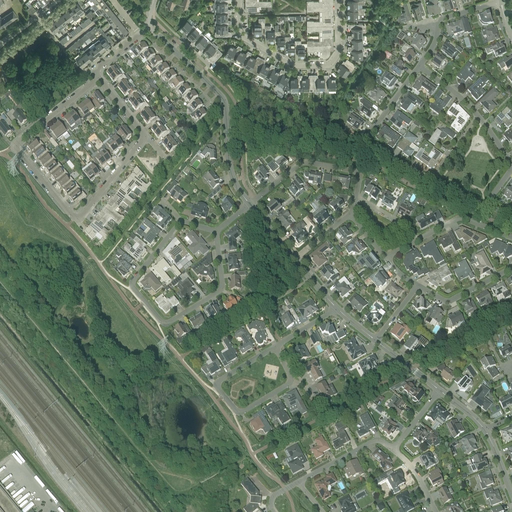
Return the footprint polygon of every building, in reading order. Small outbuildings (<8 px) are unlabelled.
[(93,9),(95,11),(105,2),(103,0),(98,0),(95,3),(93,5),(95,7),(93,9)] [(176,0),(168,0),(166,6),(171,8),(174,9),(176,4),(182,6),(182,7),(188,9),(190,0),(192,1),(191,0),(184,0),(183,2),(176,0)] [(348,4),(347,4),(347,8),(348,8),(358,8),(358,6),(358,4),(365,4),(364,0),(356,0),(357,1),(348,1),(348,4)] [(430,0),(431,1),(427,2),(427,4),(428,8),(430,13),(434,12),(438,11),(441,10),(439,4),(438,0),(430,0)] [(442,0),(444,4),(445,9),(449,7),(449,8),(452,7),(454,6),(458,5),(457,4),(455,0),(442,0)] [(247,7),(246,7),(246,11),(247,11),(259,11),(257,11),(257,6),(259,6),(265,6),(265,7),(272,7),(272,1),(257,1),(246,1),(249,1),(249,4),(247,4),(246,6),(247,7)] [(100,14),(102,12),(109,7),(105,2),(95,11),(97,13),(98,12),(100,14)] [(411,13),(409,8),(407,2),(403,3),(405,8),(402,9),(401,8),(396,10),(398,18),(398,21),(399,21),(408,19),(407,14),(411,13)] [(424,9),(422,4),(421,2),(416,4),(417,6),(412,8),(415,18),(422,16),(420,10),(424,9)] [(77,3),(72,7),(80,16),(85,13),(77,3)] [(215,9),(215,14),(232,14),(232,11),(228,11),(228,3),(232,3),(215,3),(217,3),(217,9),(215,9)] [(322,11),(322,16),(333,16),(333,15),(334,15),(334,11),(333,11),(333,9),(330,9),(330,6),(307,6),(307,11),(314,11),(322,11)] [(72,7),(68,11),(73,17),(75,20),(80,16),(72,7)] [(102,12),(106,17),(113,12),(109,7),(102,12)] [(348,14),(347,14),(347,18),(348,18),(359,18),(362,18),(362,14),(365,14),(365,9),(365,8),(358,8),(348,8),(350,8),(357,8),(357,11),(351,11),(348,11),(348,14)] [(0,15),(0,27),(4,25),(5,26),(18,17),(13,10),(2,18),(0,15)] [(68,11),(63,14),(68,21),(73,17),(68,11)] [(106,17),(110,22),(117,17),(113,12),(106,17)] [(484,13),(478,15),(480,20),(480,21),(480,22),(481,22),(481,23),(482,23),(482,24),(483,24),(484,25),(485,25),(486,25),(487,25),(488,25),(489,25),(493,23),(491,17),(490,18),(490,16),(489,13),(487,14),(485,15),(484,13)] [(63,14),(58,18),(65,26),(70,23),(68,21),(63,14)] [(215,21),(215,25),(232,25),(232,22),(228,22),(228,14),(232,14),(215,14),(217,14),(217,21),(215,21)] [(307,21),(307,26),(331,26),(331,23),(333,23),(333,20),(334,20),(334,17),(333,17),(333,16),(322,16),(322,21),(314,21),(307,21)] [(110,22),(114,26),(120,21),(117,17),(110,22)] [(60,30),(65,26),(58,18),(54,22),(60,30)] [(262,26),(265,26),(265,18),(259,18),(259,24),(255,24),(255,28),(252,28),(252,33),(255,33),(255,35),(256,35),(256,36),(260,36),(260,35),(262,35),(262,26)] [(461,22),(445,26),(448,36),(447,39),(449,40),(450,41),(453,37),(453,35),(464,32),(464,34),(468,33),(468,34),(471,33),(469,23),(467,19),(464,20),(465,24),(462,24),(461,22)] [(114,26),(117,31),(124,26),(120,21),(114,26)] [(188,36),(197,27),(196,26),(194,24),(192,26),(187,21),(180,28),(185,33),(186,33),(186,34),(183,37),(185,40),(188,36)] [(61,31),(60,30),(54,22),(49,26),(54,32),(57,30),(59,33),(61,31)] [(348,35),(348,36),(365,36),(365,35),(363,35),(363,29),(365,29),(365,24),(348,24),(348,28),(352,27),(352,35),(348,35)] [(232,25),(215,25),(217,25),(217,32),(215,32),(215,36),(232,36),(232,33),(228,33),(228,25),(232,25)] [(265,34),(268,33),(268,42),(271,42),(271,43),(274,43),(274,42),(275,42),(275,41),(275,31),(275,32),(271,32),(271,25),(265,26),(265,34)] [(279,25),(275,25),(275,31),(275,41),(278,41),(278,47),(281,47),(281,48),(285,48),(285,47),(285,44),(285,37),(281,37),(281,31),(279,31),(279,25)] [(124,26),(117,31),(121,36),(128,31),(124,26)] [(322,31),(322,36),(333,36),(333,35),(334,35),(334,31),(333,31),(333,29),(331,29),(331,26),(307,26),(307,32),(314,31),(322,31)] [(193,47),(196,44),(205,35),(204,34),(202,32),(200,34),(195,29),(197,28),(197,27),(188,36),(193,41),(194,41),(191,45),(193,47)] [(492,27),(487,28),(486,29),(486,30),(481,31),(483,37),(487,36),(489,42),(498,39),(496,33),(494,33),(492,27)] [(400,32),(396,38),(402,42),(406,36),(400,32)] [(201,55),(204,52),(213,43),(209,40),(208,42),(203,37),(205,35),(196,44),(201,49),(202,49),(198,53),(201,55)] [(68,40),(65,36),(59,41),(62,45),(68,40)] [(103,36),(98,40),(105,48),(110,44),(103,36)] [(295,48),(295,42),(291,42),(291,36),(285,36),(285,37),(285,44),(288,44),(288,53),(291,53),(291,54),(295,54),(295,53),(295,48)] [(307,41),(307,46),(331,46),(331,43),(333,43),(333,40),(334,40),(334,37),(333,37),(333,36),(322,36),(322,41),(314,41),(314,40),(307,41)] [(348,47),(365,47),(365,46),(363,46),(363,40),(365,40),(365,36),(348,36),(348,39),(352,39),(352,47),(348,47)] [(411,45),(415,48),(419,51),(425,42),(425,41),(425,40),(422,38),(421,39),(418,36),(411,45)] [(94,43),(95,45),(101,52),(105,48),(98,40),(94,43)] [(295,42),(295,48),(298,48),(298,57),(301,57),(301,58),(305,58),(305,57),(305,46),(301,46),(301,40),(295,40),(295,42)] [(134,51),(132,53),(136,58),(139,56),(139,55),(143,52),(145,51),(146,50),(148,49),(144,43),(137,49),(136,47),(134,47),(132,49),(134,51)] [(213,43),(204,52),(209,57),(209,56),(212,59),(213,59),(215,61),(215,62),(223,53),(217,48),(216,49),(211,45),(213,43)] [(415,55),(411,53),(406,49),(409,47),(405,44),(401,50),(406,54),(402,59),(406,61),(410,63),(413,58),(415,55)] [(443,49),(441,51),(442,52),(445,54),(447,56),(446,57),(450,58),(451,59),(454,61),(459,55),(456,53),(457,52),(450,47),(446,44),(444,46),(442,48),(443,49)] [(497,44),(493,46),(485,50),(487,55),(493,52),(496,58),(499,57),(499,58),(502,56),(502,55),(506,53),(502,46),(500,48),(499,47),(497,44)] [(95,45),(91,49),(96,56),(101,52),(95,45)] [(226,55),(224,58),(229,61),(231,58),(232,58),(231,60),(235,62),(236,60),(240,51),(242,48),(240,46),(238,50),(231,46),(226,55)] [(331,46),(307,46),(307,52),(314,51),(323,51),(323,54),(321,54),(320,55),(320,58),(323,58),(323,59),(327,58),(328,58),(330,54),(330,49),(331,49),(331,46)] [(89,47),(84,50),(91,59),(96,56),(91,49),(89,47)] [(365,47),(348,47),(348,50),(352,50),(352,58),(363,58),(363,51),(365,51),(365,47)] [(80,52),(83,55),(81,56),(86,63),(91,59),(84,50),(83,49),(80,52)] [(145,60),(147,62),(152,58),(155,56),(151,50),(147,54),(145,51),(143,52),(139,55),(139,56),(143,61),(145,60)] [(240,65),(244,67),(245,65),(250,56),(252,53),(250,51),(248,55),(240,51),(236,60),(241,63),(240,65)] [(439,57),(437,56),(431,64),(439,69),(446,59),(441,55),(439,57)] [(76,60),(74,62),(77,66),(79,64),(82,67),(86,63),(81,56),(76,60)] [(250,71),(254,73),(262,58),(259,57),(257,60),(250,56),(245,65),(251,69),(250,71)] [(147,66),(151,71),(153,70),(159,65),(162,62),(158,57),(154,61),(152,58),(147,62),(146,63),(148,65),(147,66)] [(259,73),(265,76),(270,67),(263,63),(265,60),(262,58),(254,73),(258,75),(259,73)] [(505,58),(501,61),(497,64),(501,70),(505,67),(508,70),(511,67),(511,60),(511,59),(507,61),(505,58)] [(337,70),(341,73),(346,76),(350,70),(351,72),(356,65),(347,59),(345,62),(345,61),(342,65),(341,64),(337,70)] [(390,72),(391,73),(395,76),(396,75),(399,78),(404,72),(401,69),(404,65),(398,61),(395,65),(390,72)] [(462,73),(457,78),(461,81),(458,84),(461,87),(468,78),(470,79),(473,76),(473,75),(469,72),(470,71),(469,69),(471,66),(468,63),(461,72),(462,73)] [(159,73),(161,76),(166,72),(169,69),(165,64),(161,68),(159,65),(153,70),(151,71),(154,74),(156,73),(157,75),(159,73)] [(269,78),(275,82),(280,72),(273,69),(274,65),(272,64),(270,67),(265,76),(264,78),(268,80),(269,78)] [(106,73),(110,78),(121,69),(120,69),(118,66),(116,66),(114,67),(106,73)] [(118,79),(120,82),(125,77),(123,75),(122,76),(118,72),(121,69),(110,78),(113,83),(118,79)] [(279,84),(288,89),(288,88),(289,82),(288,81),(290,78),(282,74),(284,70),(282,69),(280,72),(275,82),(274,83),(278,85),(279,84)] [(166,80),(168,83),(173,79),(176,76),(172,71),(168,75),(166,72),(161,76),(160,76),(164,82),(166,80)] [(380,80),(380,81),(381,82),(381,83),(382,84),(383,85),(387,88),(388,89),(390,89),(391,89),(392,88),(392,87),(393,86),(392,85),(393,84),(394,83),(395,83),(397,80),(396,80),(394,78),(390,75),(389,74),(386,72),(381,78),(381,79),(381,80),(380,80)] [(288,89),(287,89),(291,89),(298,89),(298,91),(303,91),(303,89),(302,79),(302,75),(299,75),(299,79),(297,79),(291,79),(291,82),(289,82),(288,88),(288,89)] [(311,79),(302,79),(303,89),(309,89),(309,91),(314,91),(314,75),(311,75),(311,79)] [(317,75),(314,75),(314,91),(318,91),(318,89),(325,89),(325,79),(319,79),(317,79),(317,75)] [(328,75),(325,75),(325,79),(325,89),(325,91),(329,91),(329,93),(336,93),(336,89),(336,84),(336,79),(330,79),(328,79),(328,75)] [(117,87),(121,92),(129,86),(127,83),(130,80),(127,76),(125,77),(120,82),(121,84),(117,87)] [(412,89),(416,92),(418,93),(421,88),(428,93),(427,94),(431,97),(437,88),(426,81),(425,82),(424,81),(425,79),(421,77),(417,82),(417,81),(414,85),(415,85),(412,89)] [(473,95),(472,96),(476,101),(482,96),(479,93),(482,90),(481,89),(486,85),(485,85),(488,82),(483,77),(481,79),(480,78),(467,91),(471,94),(472,94),(473,95)] [(173,87),(175,90),(180,86),(184,83),(179,78),(175,81),(173,79),(168,83),(167,83),(171,89),(173,87)] [(180,94),(182,97),(187,93),(191,90),(187,85),(182,88),(180,86),(175,90),(174,90),(179,96),(180,94)] [(129,86),(121,92),(125,97),(127,95),(129,97),(131,96),(136,91),(135,89),(133,90),(129,86)] [(370,99),(374,102),(378,105),(381,100),(382,97),(383,98),(385,95),(377,89),(376,90),(374,88),(371,92),(374,94),(370,99)] [(484,108),(489,113),(496,107),(491,102),(499,94),(494,89),(479,103),(483,107),(484,106),(485,107),(484,108)] [(133,98),(128,102),(132,106),(140,100),(139,97),(140,96),(139,94),(141,93),(138,90),(136,91),(131,96),(133,98)] [(432,103),(428,108),(440,117),(443,113),(441,111),(443,109),(444,109),(448,104),(451,100),(447,97),(443,103),(438,100),(443,94),(439,91),(436,95),(432,101),(434,103),(433,104),(432,103)] [(187,101),(189,104),(192,102),(198,97),(194,92),(189,95),(187,93),(182,97),(186,102),(187,101)] [(95,101),(93,103),(97,108),(99,110),(103,107),(101,104),(104,102),(97,94),(98,93),(97,93),(96,94),(96,93),(92,95),(93,97),(92,97),(92,98),(92,97),(95,101)] [(400,108),(404,111),(406,112),(411,105),(414,107),(416,105),(419,107),(422,103),(409,94),(404,100),(404,99),(402,102),(402,103),(401,105),(402,106),(400,108)] [(167,97),(163,100),(169,108),(173,105),(167,97)] [(366,116),(365,117),(369,120),(374,112),(369,108),(371,105),(363,99),(360,104),(364,107),(360,112),(366,116)] [(140,108),(142,110),(148,105),(144,101),(143,102),(140,100),(132,106),(136,111),(140,108)] [(83,104),(83,105),(89,113),(94,109),(94,110),(97,108),(93,103),(90,105),(88,101),(87,102),(85,101),(83,104)] [(189,104),(186,106),(188,109),(187,110),(191,115),(194,113),(196,111),(198,109),(202,106),(198,101),(195,103),(194,104),(192,102),(189,104)] [(81,112),(78,114),(83,119),(85,117),(84,117),(89,113),(83,105),(82,105),(78,106),(79,108),(78,109),(81,112)] [(139,116),(143,120),(152,114),(148,109),(150,108),(148,105),(142,110),(144,112),(139,116)] [(453,105),(450,109),(448,113),(451,115),(452,114),(458,118),(458,122),(456,125),(453,126),(451,128),(458,133),(461,129),(467,122),(466,121),(467,119),(468,118),(467,117),(465,115),(466,114),(458,106),(456,108),(453,105)] [(497,125),(498,126),(498,125),(499,126),(499,127),(501,129),(505,125),(508,128),(511,124),(511,118),(510,120),(510,119),(507,116),(505,116),(510,111),(507,108),(500,114),(497,117),(499,119),(497,122),(499,124),(497,125)] [(18,121),(21,125),(24,123),(24,124),(26,122),(27,121),(23,115),(21,112),(20,112),(19,111),(17,113),(16,111),(14,112),(13,110),(6,115),(12,122),(15,120),(17,121),(18,121)] [(196,111),(194,113),(190,116),(192,119),(193,118),(195,120),(197,119),(199,122),(207,115),(203,110),(198,113),(196,111)] [(69,116),(78,127),(81,125),(81,122),(80,121),(83,119),(78,114),(76,116),(73,112),(74,112),(73,113),(71,112),(69,115),(69,116)] [(397,112),(389,122),(393,125),(399,129),(402,126),(401,125),(403,122),(408,126),(411,122),(401,115),(397,112)] [(151,122),(153,124),(159,120),(157,117),(155,118),(152,114),(143,120),(147,125),(151,122)] [(352,128),(352,129),(356,131),(361,125),(363,126),(365,123),(352,114),(346,122),(352,127),(352,128)] [(0,131),(5,136),(6,136),(9,134),(8,134),(10,132),(7,128),(8,127),(12,124),(5,115),(0,118),(0,117),(0,123),(1,124),(0,124),(0,131)] [(65,119),(64,120),(66,122),(67,123),(64,125),(69,131),(70,130),(71,132),(73,131),(73,132),(74,132),(73,130),(78,129),(77,128),(78,127),(69,116),(68,116),(64,118),(65,119)] [(151,130),(154,135),(163,128),(167,125),(163,120),(161,117),(159,120),(153,124),(155,126),(151,130)] [(55,127),(54,127),(63,138),(68,134),(66,132),(69,131),(64,125),(62,127),(61,126),(59,124),(60,123),(59,123),(58,124),(57,123),(55,126),(55,127)] [(50,130),(50,131),(52,133),(53,134),(50,136),(52,139),(55,142),(57,140),(58,142),(63,138),(54,127),(54,128),(54,127),(50,129),(50,130)] [(115,131),(113,132),(116,135),(117,134),(121,138),(123,136),(126,140),(127,139),(128,140),(131,137),(130,137),(131,136),(129,134),(130,133),(128,132),(124,128),(121,130),(119,127),(115,130),(115,131)] [(391,140),(390,143),(387,146),(392,149),(395,145),(396,146),(398,143),(397,142),(401,138),(389,129),(388,130),(384,127),(382,131),(381,130),(375,138),(376,139),(376,140),(377,140),(378,141),(379,141),(380,142),(384,135),(391,140)] [(162,136),(164,138),(170,134),(168,131),(166,133),(163,128),(154,135),(158,139),(162,136)] [(428,141),(431,144),(435,147),(439,138),(440,139),(441,139),(442,139),(443,139),(444,139),(445,139),(445,138),(446,138),(446,137),(447,137),(447,136),(453,140),(453,139),(456,136),(452,133),(449,130),(446,128),(444,131),(442,130),(441,130),(439,131),(437,130),(428,141)] [(511,129),(510,131),(509,131),(503,136),(508,142),(509,141),(510,141),(511,143),(511,144),(511,129)] [(162,144),(166,149),(174,142),(172,140),(175,137),(175,136),(172,132),(170,134),(164,138),(166,141),(162,144)] [(400,144),(397,148),(402,151),(402,150),(404,151),(403,152),(403,154),(408,158),(410,157),(413,153),(414,151),(416,153),(418,150),(419,149),(417,148),(416,148),(412,145),(417,139),(408,133),(404,139),(402,143),(401,142),(400,144)] [(114,139),(111,141),(118,149),(119,149),(122,147),(122,146),(123,145),(122,145),(120,142),(122,140),(121,138),(117,134),(116,135),(113,138),(114,139)] [(174,142),(166,149),(169,153),(174,150),(175,152),(174,153),(176,155),(183,146),(177,140),(174,142)] [(34,150),(36,152),(41,148),(44,146),(40,142),(38,144),(35,141),(33,143),(32,143),(29,144),(30,145),(27,148),(27,147),(26,147),(27,148),(27,149),(29,152),(30,152),(31,153),(31,152),(34,150)] [(104,146),(106,149),(108,151),(110,149),(113,153),(114,152),(115,153),(118,150),(117,149),(118,149),(111,141),(107,145),(106,144),(104,146)] [(71,147),(74,151),(81,146),(78,142),(71,147)] [(199,151),(196,155),(198,157),(200,155),(204,159),(208,155),(208,156),(210,156),(210,161),(211,161),(215,160),(216,160),(215,148),(214,148),(213,147),(212,147),(212,146),(211,146),(210,146),(209,146),(208,146),(201,153),(199,151)] [(40,157),(42,159),(47,155),(50,153),(46,149),(44,151),(41,148),(36,152),(33,155),(33,154),(32,155),(33,155),(33,156),(35,160),(36,159),(37,160),(37,159),(40,157)] [(104,152),(100,155),(106,163),(107,163),(111,162),(110,160),(111,159),(108,156),(110,154),(108,151),(106,149),(104,151),(104,152)] [(421,149),(414,158),(418,160),(422,163),(422,162),(427,166),(426,166),(428,167),(429,169),(430,169),(432,170),(433,169),(434,168),(434,166),(435,166),(436,165),(434,164),(436,162),(436,163),(439,159),(440,159),(440,158),(442,155),(438,152),(434,149),(431,153),(435,155),(431,160),(427,158),(427,159),(422,155),(425,151),(421,149)] [(46,164),(48,166),(53,162),(53,163),(56,160),(52,156),(50,158),(47,155),(42,159),(39,162),(39,163),(41,167),(42,166),(43,167),(46,164)] [(92,160),(94,163),(96,165),(99,163),(101,167),(102,167),(104,167),(106,164),(106,163),(100,155),(95,159),(94,158),(92,160)] [(280,170),(282,169),(284,166),(284,167),(285,166),(288,164),(287,163),(288,162),(288,161),(287,160),(286,159),(285,159),(284,160),(283,158),(276,163),(274,161),(267,167),(273,173),(279,168),(280,170)] [(45,169),(45,170),(47,174),(48,173),(49,174),(52,171),(54,174),(59,170),(62,168),(58,163),(56,165),(53,163),(53,162),(48,166),(45,169)] [(93,166),(88,170),(95,178),(95,177),(95,178),(99,176),(99,174),(100,174),(99,173),(99,174),(96,170),(99,168),(96,165),(94,163),(92,165),(93,166)] [(132,174),(129,177),(146,191),(151,185),(149,183),(147,185),(146,185),(140,181),(144,176),(136,167),(133,171),(133,174),(132,174)] [(256,171),(252,175),(255,177),(258,182),(257,183),(260,186),(261,185),(267,181),(267,179),(265,177),(268,175),(261,167),(256,171)] [(51,176),(51,177),(53,181),(54,181),(55,181),(58,178),(60,181),(65,177),(68,175),(64,170),(62,173),(59,170),(54,174),(51,176)] [(95,178),(88,170),(84,173),(83,172),(80,174),(85,180),(87,178),(90,181),(89,181),(90,182),(91,181),(92,182),(94,178),(95,178)] [(218,180),(217,178),(212,172),(204,178),(213,189),(219,184),(216,182),(218,180)] [(305,175),(305,176),(305,177),(306,178),(309,179),(308,182),(315,183),(314,184),(320,185),(322,174),(318,174),(318,175),(310,173),(310,174),(307,173),(306,174),(305,175)] [(323,182),(330,183),(331,176),(324,175),(323,182)] [(57,183),(57,184),(57,185),(59,188),(60,188),(61,189),(61,188),(64,186),(66,188),(67,188),(71,184),(74,182),(70,178),(68,180),(65,177),(60,181),(57,184),(57,183)] [(124,182),(122,184),(131,192),(135,187),(141,191),(141,193),(138,197),(140,199),(146,191),(129,177),(127,180),(127,182),(124,182)] [(342,190),(343,190),(348,191),(349,184),(349,182),(350,182),(350,180),(348,179),(347,180),(346,179),(339,178),(338,184),(341,184),(343,186),(342,190)] [(294,185),(288,189),(291,193),(294,197),(295,196),(296,197),(299,195),(298,194),(303,190),(300,187),(302,185),(301,183),(298,179),(293,183),(295,184),(294,185)] [(366,179),(364,186),(367,188),(365,193),(369,195),(372,197),(371,198),(376,201),(378,197),(380,193),(380,192),(380,191),(377,189),(376,190),(369,186),(371,182),(368,180),(366,179)] [(63,190),(63,191),(63,192),(65,196),(66,195),(67,196),(67,195),(70,193),(72,195),(73,195),(77,191),(78,191),(80,189),(76,185),(74,182),(71,184),(67,188),(66,188),(63,191),(63,190)] [(170,197),(176,201),(177,200),(181,203),(187,196),(176,187),(178,185),(174,182),(166,192),(171,196),(170,197)] [(119,190),(117,193),(134,207),(137,203),(135,201),(134,201),(133,201),(128,197),(130,193),(131,192),(122,184),(120,187),(121,190),(119,190)] [(506,191),(503,196),(507,198),(507,200),(509,200),(511,201),(511,199),(511,186),(509,190),(509,191),(507,190),(506,191)] [(385,190),(382,195),(379,200),(383,202),(381,204),(384,205),(384,204),(387,206),(387,207),(391,209),(391,208),(392,208),(393,206),(392,206),(395,201),(390,198),(392,194),(385,190)] [(73,195),(72,195),(69,198),(69,199),(71,203),(72,202),(73,203),(76,200),(79,203),(81,200),(86,196),(82,192),(80,194),(78,191),(77,191),(73,195)] [(211,194),(208,197),(210,200),(213,197),(215,196),(217,194),(215,191),(211,194)] [(112,197),(110,200),(119,207),(123,203),(128,207),(128,208),(128,209),(131,210),(134,207),(117,193),(114,196),(114,197),(112,197)] [(401,208),(397,214),(402,217),(403,216),(408,219),(410,215),(412,211),(409,209),(410,206),(410,205),(408,204),(407,204),(406,205),(403,204),(405,202),(405,200),(406,200),(407,198),(408,196),(405,194),(402,200),(400,202),(398,206),(401,208)] [(330,206),(333,210),(336,214),(340,211),(340,210),(344,206),(343,205),(346,203),(347,196),(339,195),(338,199),(330,206)] [(224,205),(220,207),(222,210),(225,214),(228,211),(229,211),(231,210),(235,207),(233,204),(231,201),(231,202),(229,199),(228,200),(226,197),(222,201),(223,203),(223,204),(224,205)] [(283,204),(286,208),(292,203),(294,201),(291,197),(283,204)] [(106,205),(104,208),(121,222),(124,218),(122,216),(120,217),(115,212),(119,207),(110,200),(108,202),(108,205),(106,205)] [(267,208),(271,214),(274,211),(275,212),(281,207),(278,204),(277,205),(273,200),(269,204),(270,205),(267,208)] [(192,213),(191,216),(194,217),(199,218),(199,217),(201,218),(205,219),(208,211),(206,210),(207,207),(202,205),(201,209),(194,206),(193,208),(192,213)] [(313,219),(316,222),(319,226),(329,218),(327,217),(330,214),(323,206),(316,212),(318,214),(313,219)] [(158,222),(159,223),(157,226),(163,230),(165,228),(164,228),(165,226),(166,227),(168,224),(169,223),(171,220),(167,215),(162,212),(162,211),(158,207),(152,214),(157,218),(158,216),(161,218),(158,222)] [(99,213),(97,215),(106,223),(110,218),(111,219),(115,223),(116,224),(113,228),(115,229),(121,222),(104,208),(102,211),(102,213),(99,213)] [(279,217),(277,219),(280,223),(280,224),(281,225),(282,226),(285,231),(289,227),(293,224),(288,218),(290,217),(286,211),(284,212),(284,213),(283,214),(281,212),(277,215),(279,217)] [(423,215),(415,219),(417,223),(421,230),(437,222),(434,217),(433,214),(425,219),(423,215)] [(94,221),(91,224),(108,238),(113,231),(111,230),(109,232),(108,232),(103,229),(102,228),(106,223),(97,215),(95,218),(95,221),(94,221)] [(139,229),(136,234),(150,246),(157,238),(154,236),(155,234),(157,235),(158,234),(157,233),(159,230),(147,220),(144,219),(142,221),(145,223),(143,225),(148,228),(152,232),(148,236),(144,233),(139,229)] [(294,235),(292,237),(293,238),(292,239),(294,241),(295,241),(298,245),(304,241),(305,241),(308,238),(304,233),(302,230),(304,229),(306,227),(304,224),(301,221),(292,229),(296,233),(294,235)] [(86,229),(84,231),(92,240),(95,237),(100,241),(99,243),(102,246),(108,238),(91,224),(89,227),(89,228),(86,229)] [(229,244),(230,251),(236,251),(235,240),(239,237),(239,238),(243,235),(240,231),(239,232),(235,227),(231,231),(226,236),(229,240),(229,244)] [(339,240),(344,246),(351,240),(349,238),(352,235),(350,232),(348,233),(344,228),(337,234),(341,239),(339,240)] [(455,232),(454,233),(457,237),(459,241),(462,239),(463,239),(465,243),(471,239),(472,240),(475,246),(482,242),(487,240),(485,237),(477,234),(475,235),(475,234),(472,233),(471,231),(461,228),(459,229),(460,230),(455,233),(455,232)] [(445,237),(437,241),(440,245),(441,245),(443,249),(450,245),(451,244),(451,245),(454,251),(455,253),(461,250),(459,248),(456,242),(453,237),(451,232),(447,234),(449,237),(447,238),(447,237),(446,237),(445,237)] [(188,249),(192,253),(194,255),(199,250),(203,255),(208,251),(204,247),(205,245),(203,243),(202,243),(201,241),(200,240),(201,239),(200,239),(198,240),(192,233),(187,237),(194,244),(188,249)] [(123,249),(137,261),(146,251),(143,248),(146,245),(136,237),(133,241),(136,243),(139,246),(135,252),(131,249),(130,248),(131,247),(127,244),(123,249)] [(493,245),(489,247),(491,249),(490,249),(490,250),(491,249),(493,252),(496,250),(497,252),(499,256),(502,254),(505,260),(511,256),(511,247),(507,246),(507,247),(505,246),(502,245),(502,244),(495,241),(493,245)] [(321,255),(328,249),(330,250),(333,248),(328,242),(309,257),(311,259),(311,260),(312,261),(312,260),(314,263),(314,262),(316,265),(318,268),(326,262),(321,255)] [(349,246),(345,249),(345,248),(347,250),(346,251),(348,255),(355,251),(357,253),(358,254),(359,254),(360,252),(361,253),(362,252),(366,249),(361,242),(359,243),(355,246),(354,246),(351,244),(353,243),(352,242),(349,246)] [(423,248),(420,250),(422,254),(421,254),(424,258),(428,256),(429,257),(431,257),(432,257),(432,258),(434,257),(438,264),(444,261),(441,257),(436,248),(437,248),(436,246),(433,242),(428,244),(429,246),(427,247),(426,246),(424,247),(423,247),(423,248)] [(131,249),(135,252),(139,246),(136,243),(131,249)] [(174,249),(167,254),(171,258),(170,258),(173,262),(174,262),(176,264),(182,259),(182,260),(189,254),(184,249),(181,245),(178,247),(177,247),(174,249)] [(404,263),(403,264),(407,271),(408,270),(410,273),(412,272),(413,275),(416,274),(418,277),(423,275),(424,276),(428,274),(429,273),(426,268),(419,272),(418,269),(413,268),(412,266),(414,260),(416,258),(420,260),(421,259),(420,256),(417,252),(417,251),(413,253),(406,256),(406,257),(405,258),(404,263)] [(476,268),(478,272),(480,276),(486,273),(492,270),(491,268),(489,264),(483,252),(476,255),(478,259),(479,259),(482,264),(479,265),(480,266),(476,268)] [(117,270),(124,278),(128,274),(127,272),(128,271),(129,271),(131,268),(129,266),(133,261),(125,254),(120,259),(119,258),(117,261),(122,267),(117,270)] [(228,259),(228,262),(229,267),(228,267),(229,270),(230,272),(238,270),(237,261),(241,261),(240,254),(234,255),(235,258),(228,259)] [(363,259),(357,263),(361,267),(362,268),(367,263),(373,271),(377,268),(376,267),(379,265),(380,266),(378,263),(378,262),(372,255),(369,257),(370,258),(369,259),(369,258),(368,257),(367,255),(363,259)] [(209,262),(205,258),(191,270),(197,277),(203,272),(206,272),(209,275),(207,276),(212,282),(214,280),(212,270),(209,266),(209,267),(207,264),(209,262)] [(152,268),(156,272),(158,274),(163,281),(165,284),(170,280),(162,270),(165,268),(167,270),(170,267),(163,259),(157,264),(158,265),(155,267),(155,266),(152,268)] [(454,273),(458,281),(460,280),(462,279),(465,277),(467,275),(470,281),(474,278),(465,261),(458,264),(461,270),(454,273)] [(328,266),(320,273),(320,274),(321,273),(324,276),(323,277),(324,278),(325,278),(328,281),(329,280),(332,283),(339,277),(337,275),(335,276),(335,275),(332,272),(333,272),(328,266)] [(430,281),(429,283),(438,289),(439,287),(440,286),(442,282),(441,281),(451,275),(446,266),(437,271),(437,270),(427,275),(430,281)] [(374,279),(372,281),(377,288),(380,286),(379,285),(380,285),(382,287),(387,283),(386,283),(389,280),(386,276),(385,276),(382,272),(381,273),(379,270),(373,275),(375,278),(374,279)] [(147,278),(144,280),(140,284),(143,287),(146,285),(148,286),(149,285),(155,293),(162,287),(153,277),(151,279),(148,275),(146,277),(147,278)] [(230,283),(231,290),(240,290),(239,277),(234,277),(231,277),(231,282),(230,283)] [(178,278),(170,284),(172,286),(173,288),(181,281),(178,278)] [(335,290),(339,295),(339,296),(340,296),(342,298),(344,296),(346,298),(349,295),(348,293),(350,291),(346,287),(349,284),(344,278),(338,283),(340,286),(335,290)] [(181,295),(179,296),(182,300),(184,302),(185,304),(187,302),(192,298),(190,295),(193,292),(190,289),(193,287),(190,283),(187,280),(180,286),(183,290),(179,293),(181,295)] [(397,288),(398,288),(391,283),(384,291),(390,296),(392,294),(397,298),(402,292),(399,289),(397,288)] [(491,290),(493,294),(495,298),(502,295),(505,299),(510,296),(503,283),(500,284),(499,284),(498,286),(497,287),(496,286),(491,289),(491,290)] [(480,296),(476,299),(478,302),(476,303),(479,308),(480,307),(487,303),(489,308),(493,305),(492,302),(491,301),(489,296),(486,292),(482,294),(480,295),(480,296)] [(354,307),(356,309),(360,313),(367,305),(355,294),(348,302),(351,304),(350,305),(353,308),(354,307)] [(165,301),(161,296),(155,301),(159,306),(158,306),(161,310),(161,309),(165,314),(169,311),(170,310),(170,309),(170,308),(169,308),(172,306),(174,308),(179,304),(174,298),(170,301),(169,301),(169,300),(168,300),(167,300),(166,300),(165,300),(165,301)] [(226,310),(227,312),(231,310),(232,310),(233,310),(234,309),(234,308),(237,306),(236,304),(240,302),(244,304),(245,300),(237,297),(236,300),(237,301),(235,302),(233,298),(232,299),(231,298),(230,298),(229,299),(229,300),(229,301),(223,304),(224,306),(224,307),(226,310)] [(415,302),(412,306),(418,312),(418,311),(417,310),(421,310),(421,311),(422,311),(422,310),(425,310),(424,311),(425,312),(430,306),(427,302),(425,300),(424,300),(425,301),(425,302),(422,302),(422,300),(420,300),(420,302),(417,302),(417,301),(418,300),(415,302)] [(287,316),(281,318),(286,329),(292,326),(294,325),(293,324),(294,323),(294,322),(293,321),(297,318),(298,319),(288,302),(287,301),(284,302),(288,307),(286,309),(288,314),(286,315),(287,316)] [(313,313),(313,314),(318,311),(316,307),(315,306),(313,302),(304,307),(304,306),(297,310),(303,319),(311,315),(310,314),(313,313)] [(461,305),(464,310),(466,313),(469,311),(470,313),(476,310),(472,302),(469,303),(468,302),(461,305)] [(211,310),(211,309),(210,308),(206,311),(211,319),(219,314),(220,316),(225,313),(221,306),(218,308),(216,306),(212,308),(213,309),(211,310)] [(432,308),(429,312),(428,313),(429,314),(425,322),(430,324),(432,320),(437,323),(437,322),(439,323),(442,318),(441,317),(443,313),(436,309),(435,310),(432,308)] [(367,312),(364,316),(367,318),(368,320),(367,320),(371,323),(371,322),(372,323),(374,323),(375,323),(376,323),(377,322),(378,322),(379,322),(383,317),(385,314),(381,311),(379,314),(378,313),(377,314),(376,313),(375,313),(374,313),(372,313),(371,314),(370,315),(367,312)] [(448,322),(447,329),(451,330),(451,328),(453,328),(457,326),(458,329),(465,325),(464,322),(459,312),(454,315),(452,316),(452,317),(448,319),(450,321),(448,322)] [(195,317),(189,321),(194,329),(194,330),(197,328),(197,327),(199,325),(200,326),(204,323),(205,323),(206,325),(209,323),(208,323),(208,321),(204,316),(201,317),(200,315),(197,316),(197,317),(196,318),(195,317)] [(258,345),(260,346),(263,344),(263,342),(265,342),(267,337),(265,336),(265,333),(264,331),(267,329),(263,323),(256,321),(247,327),(249,332),(252,330),(256,331),(258,333),(255,335),(254,339),(258,345)] [(320,328),(319,329),(321,333),(322,335),(323,334),(324,334),(324,335),(324,336),(325,336),(326,336),(327,336),(328,336),(329,336),(329,337),(332,336),(333,338),(332,339),(335,343),(336,343),(339,341),(339,340),(346,336),(343,331),(336,335),(335,333),(336,332),(333,327),(332,328),(330,328),(330,327),(330,325),(328,324),(328,325),(325,326),(325,325),(324,326),(324,325),(319,327),(320,328)] [(390,333),(399,340),(406,332),(407,334),(410,331),(403,325),(401,328),(397,325),(390,333)] [(181,326),(174,330),(178,335),(176,336),(178,339),(176,341),(179,345),(183,343),(181,340),(184,338),(184,337),(185,336),(187,334),(188,335),(191,333),(187,326),(184,328),(182,327),(181,326)] [(240,350),(242,354),(249,350),(248,349),(252,347),(251,346),(254,344),(245,329),(242,331),(242,330),(234,335),(237,339),(240,337),(245,344),(244,344),(243,347),(244,347),(240,350)] [(310,338),(314,346),(319,343),(315,335),(310,338)] [(499,351),(495,351),(496,353),(499,352),(503,359),(511,354),(510,351),(511,349),(511,345),(510,342),(507,336),(505,336),(505,338),(504,338),(504,345),(505,347),(499,351)] [(407,343),(407,344),(404,348),(409,352),(412,349),(413,350),(413,351),(415,353),(421,345),(424,348),(428,343),(421,337),(417,342),(411,338),(407,343)] [(217,355),(221,362),(225,360),(227,365),(237,359),(234,355),(236,354),(227,339),(223,342),(228,351),(222,355),(220,353),(217,355)] [(353,339),(349,342),(344,344),(353,361),(365,354),(362,347),(358,349),(357,347),(356,347),(355,345),(356,345),(353,339)] [(304,345),(301,347),(307,358),(310,357),(304,345)] [(297,358),(299,363),(307,358),(301,347),(299,348),(298,347),(295,349),(295,350),(293,351),(296,357),(296,356),(297,358)] [(216,372),(217,372),(220,370),(219,368),(221,366),(210,349),(205,352),(212,364),(206,368),(205,366),(201,369),(206,375),(209,373),(211,376),(215,374),(214,373),(216,372)] [(361,363),(358,364),(364,374),(364,375),(364,376),(364,377),(365,377),(365,378),(366,379),(371,377),(379,372),(374,363),(377,361),(374,356),(361,363)] [(480,362),(482,366),(484,370),(486,370),(493,379),(499,375),(498,374),(497,374),(493,367),(495,366),(491,358),(489,359),(487,357),(483,359),(484,360),(480,362)] [(312,374),(311,374),(315,381),(322,378),(317,369),(318,368),(314,361),(304,367),(307,374),(311,372),(312,374)] [(455,376),(445,368),(443,365),(436,369),(438,372),(440,371),(442,373),(440,376),(447,381),(448,380),(450,382),(455,376)] [(458,377),(454,382),(457,384),(457,383),(459,385),(457,387),(459,391),(460,391),(465,392),(468,386),(471,387),(472,387),(472,384),(471,383),(471,381),(470,380),(469,379),(468,380),(467,381),(465,379),(462,382),(460,380),(461,379),(458,377)] [(320,385),(316,387),(318,392),(319,391),(320,394),(324,401),(333,396),(336,394),(332,387),(329,389),(328,387),(327,387),(325,382),(320,385)] [(419,391),(417,389),(416,390),(413,388),(414,387),(409,384),(408,384),(407,385),(406,385),(401,387),(404,390),(407,393),(408,393),(412,396),(411,397),(413,398),(412,399),(412,400),(414,402),(416,402),(417,401),(418,402),(424,395),(422,393),(422,392),(420,390),(419,391)] [(474,396),(471,400),(472,400),(479,405),(478,406),(481,408),(481,409),(482,409),(483,410),(483,409),(486,411),(487,410),(490,406),(491,405),(483,399),(489,391),(482,386),(474,396)] [(499,402),(501,405),(503,409),(511,404),(511,401),(511,400),(511,399),(511,392),(511,391),(507,393),(509,397),(499,402)] [(287,397),(283,399),(288,409),(290,413),(298,409),(301,415),(304,414),(307,412),(304,407),(297,393),(291,396),(290,395),(287,397)] [(374,398),(370,400),(377,406),(380,402),(378,401),(381,398),(378,396),(375,399),(374,398)] [(387,407),(399,416),(404,411),(401,409),(404,404),(394,396),(390,400),(392,402),(391,404),(390,403),(387,407)] [(273,404),(265,409),(269,416),(270,415),(272,418),(276,416),(276,417),(277,419),(278,419),(282,426),(290,421),(286,414),(285,414),(283,411),(286,410),(281,402),(274,407),(274,406),(273,404)] [(430,415),(427,418),(431,421),(433,422),(437,417),(440,419),(441,419),(445,422),(446,421),(447,422),(448,420),(452,418),(450,416),(445,413),(446,412),(445,411),(444,411),(443,410),(439,407),(437,405),(434,409),(433,408),(430,412),(432,413),(431,413),(431,414),(430,415)] [(259,418),(254,421),(250,423),(253,428),(252,429),(253,430),(254,430),(255,433),(260,430),(263,431),(265,434),(272,430),(264,417),(266,416),(262,410),(257,414),(259,418)] [(369,429),(370,431),(375,428),(367,414),(359,418),(365,428),(356,432),(359,438),(369,433),(367,430),(369,429)] [(394,430),(395,428),(394,427),(396,425),(390,420),(388,422),(387,422),(383,426),(385,427),(382,431),(389,436),(391,434),(392,435),(395,431),(394,430)] [(344,444),(344,445),(350,442),(344,431),(347,429),(343,421),(335,425),(335,427),(338,433),(335,435),(337,438),(336,440),(332,443),(334,446),(333,446),(335,451),(343,447),(342,445),(344,444)] [(451,423),(447,425),(451,434),(452,433),(455,438),(459,436),(460,434),(464,432),(461,426),(460,425),(459,425),(458,426),(456,421),(451,423)] [(511,434),(511,428),(509,429),(508,429),(500,432),(505,444),(511,440),(511,438),(511,435),(511,434)] [(413,438),(412,439),(415,440),(413,443),(413,445),(415,447),(417,446),(419,444),(422,441),(423,441),(425,439),(427,440),(428,438),(429,438),(427,436),(428,435),(423,432),(421,430),(419,433),(418,432),(417,433),(417,434),(417,435),(416,434),(415,435),(414,435),(413,437),(413,438)] [(431,435),(427,441),(435,447),(442,443),(431,435)] [(463,446),(460,447),(463,453),(466,451),(467,455),(472,452),(476,450),(474,445),(475,444),(475,443),(475,444),(473,440),(474,440),(471,436),(467,439),(461,442),(463,446)] [(323,452),(323,453),(329,449),(326,442),(325,443),(321,437),(317,439),(318,440),(315,442),(318,447),(315,448),(315,449),(311,451),(316,459),(322,456),(321,453),(323,452)] [(455,441),(447,445),(447,446),(450,453),(452,457),(456,455),(454,451),(452,447),(458,445),(455,441)] [(298,459),(298,458),(302,455),(297,445),(287,451),(293,462),(287,464),(293,475),(303,469),(298,460),(298,459)] [(372,456),(374,458),(377,461),(379,462),(380,464),(379,465),(380,467),(382,467),(384,472),(392,468),(390,464),(388,461),(390,460),(387,456),(386,457),(377,450),(373,455),(372,456)] [(423,462),(424,465),(427,470),(429,468),(430,469),(432,468),(433,467),(435,465),(433,461),(434,460),(430,453),(419,459),(422,463),(423,462)] [(275,460),(272,455),(266,458),(268,463),(275,460)] [(473,458),(469,459),(472,466),(471,466),(471,468),(472,471),(473,472),(475,472),(477,471),(477,472),(479,471),(483,469),(483,468),(487,467),(487,465),(487,464),(486,462),(485,460),(483,461),(482,461),(481,459),(482,459),(480,455),(476,457),(473,458)] [(347,468),(344,470),(346,474),(345,475),(347,479),(352,476),(355,474),(356,476),(359,474),(360,476),(363,474),(361,470),(359,465),(356,467),(353,462),(346,466),(347,468)] [(438,469),(434,472),(429,474),(431,477),(428,478),(433,487),(436,485),(437,487),(443,484),(440,476),(441,475),(438,469)] [(392,471),(376,479),(378,482),(380,481),(381,482),(389,478),(390,478),(391,478),(394,484),(395,483),(397,488),(398,487),(399,488),(402,487),(402,486),(401,485),(405,483),(401,477),(402,476),(399,471),(393,474),(392,471)] [(487,478),(485,473),(478,476),(481,484),(480,484),(482,490),(486,488),(486,487),(493,484),(492,480),(493,480),(491,476),(487,478)] [(336,482),(335,480),(332,474),(326,477),(327,479),(323,481),(320,483),(320,482),(315,485),(318,490),(320,493),(319,493),(320,493),(322,496),(321,497),(323,501),(330,497),(327,491),(328,487),(336,482)] [(247,480),(244,483),(241,485),(251,497),(250,497),(250,504),(243,510),(245,511),(253,511),(257,509),(258,505),(260,505),(261,498),(258,497),(258,496),(258,494),(259,494),(259,493),(247,480)] [(0,511),(32,511),(31,511),(29,511),(17,511),(16,510),(19,508),(0,485),(0,511)] [(16,499),(26,490),(24,488),(15,497),(16,499)] [(441,497),(441,498),(444,504),(452,500),(446,488),(438,492),(438,493),(439,492),(441,497)] [(492,489),(487,491),(483,492),(486,500),(490,499),(493,506),(501,502),(500,499),(499,498),(497,492),(493,493),(492,489)] [(406,492),(402,495),(396,498),(401,509),(403,511),(407,511),(413,509),(410,503),(409,503),(407,501),(410,499),(406,492)] [(348,497),(342,499),(338,502),(342,508),(343,508),(344,510),(341,511),(355,511),(352,506),(350,506),(349,504),(351,503),(348,497)] [(456,503),(451,506),(446,508),(448,511),(449,511),(458,511),(460,510),(456,503)]
